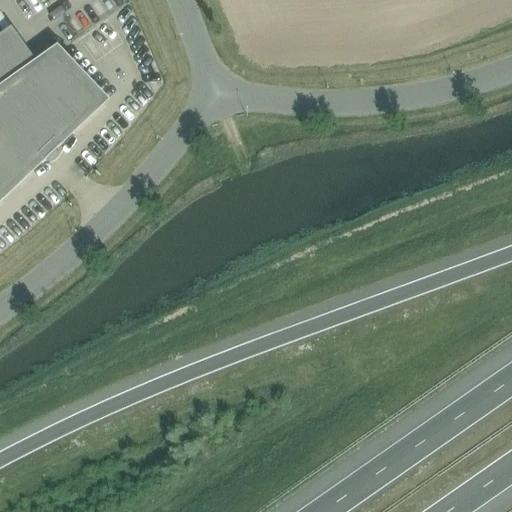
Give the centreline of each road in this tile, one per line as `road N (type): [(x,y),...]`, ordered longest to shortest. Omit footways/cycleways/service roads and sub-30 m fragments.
road 1 (motorway): [(511,254),(214,364),(0,461)]
road 2 (unclassified): [(0,310),(109,218),(215,91)]
road 3 (unclassified): [(215,91),(359,103),(425,95),(511,70)]
road 4 (motorway): [(511,380),(323,511)]
